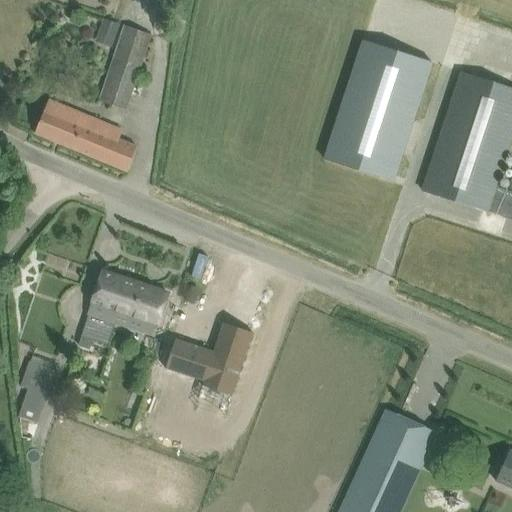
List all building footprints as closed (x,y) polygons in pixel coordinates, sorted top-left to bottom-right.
[(96,42),(112,47),(120,24),(103,19),(96,42)] [(126,109),(151,35),(124,26),(99,100),(126,109)] [(364,38),(324,159),(393,181),(433,61),(364,38)] [(430,172),(424,191),(487,212),(487,211),(503,216),(502,217),(511,220),(511,187),(511,192),(495,187),(511,136),(511,88),(463,72),(430,172)] [(48,110),(45,116),(38,134),(128,172),(138,147),(112,137),(115,129),(68,110),(65,117),(48,110)] [(102,271),(88,313),(89,313),(116,322),(128,326),(134,328),(136,323),(156,330),(158,324),(162,312),(168,293),(102,271)] [(251,338),(220,328),(213,350),(175,338),(165,368),(202,381),(194,405),(225,415),(251,338)] [(82,336),(79,345),(82,346),(109,345),(93,340),(85,338),(82,336)] [(30,362),(22,386),(28,388),(18,417),(38,424),(56,371),(30,362)] [(398,511),(435,433),(387,411),(341,511),(398,511)] [(502,469),(496,481),(511,488),(511,451),(510,450),(502,469)] [(0,484),(0,511),(13,511),(13,503),(16,503),(17,485),(0,484)]
